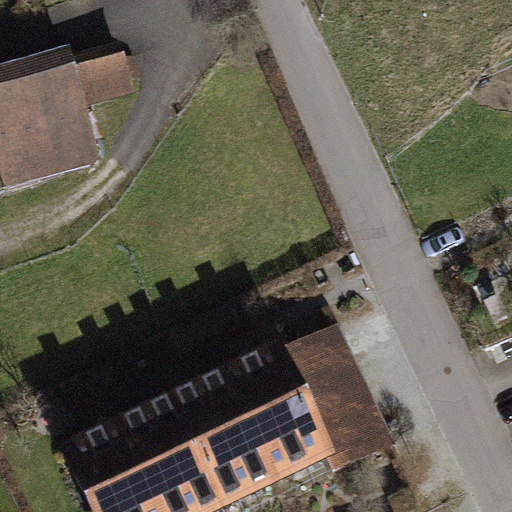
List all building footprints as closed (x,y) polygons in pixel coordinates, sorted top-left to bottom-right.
[(0,202),(108,172),(93,120),(142,105),(129,60),(77,75),(74,63),(0,84),(0,202)] [(245,315),(170,350),(181,374),(256,339),(245,315)] [(348,342),(294,366),(348,484),(350,489),(404,465),(348,342)] [(294,366),(237,391),(291,510),(348,484),(294,366)] [(128,370),(65,399),(77,423),(139,394),(128,370)] [(237,391),(180,417),(222,511),(285,511),(291,510),(237,391)] [(222,511),(180,417),(123,443),(153,511),(222,511)] [(153,511),(123,443),(65,469),(84,511),(153,511)]
